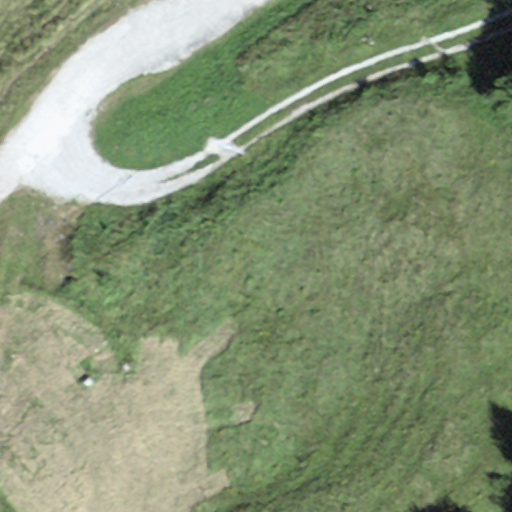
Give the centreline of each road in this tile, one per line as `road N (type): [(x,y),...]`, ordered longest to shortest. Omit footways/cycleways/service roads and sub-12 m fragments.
road 1 (track): [(511,29),(355,82),(155,184),(97,190),(67,173),(50,146),(0,192)]
road 2 (unclassified): [(230,0),(154,36),(75,93),(50,146)]
